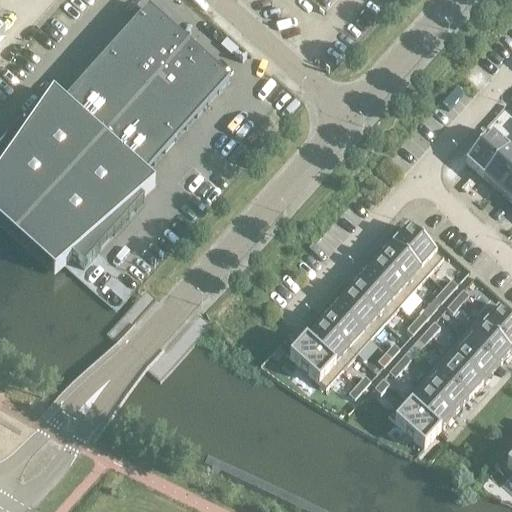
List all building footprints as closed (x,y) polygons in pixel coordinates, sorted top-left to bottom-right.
[(0,213),(22,233),(61,267),(52,274),(54,276),(71,262),(83,272),(88,266),(93,261),(144,204),(141,200),(155,188),(153,186),(148,191),(141,182),(145,178),(229,83),(148,11),(64,105),(60,110),(51,103),(55,98),(53,96),(42,112),(38,109),(0,151),(0,213)] [(481,179),(507,151),(490,136),(464,165),(481,179)] [(497,194),(511,177),(511,155),(507,151),(481,179),(497,194)] [(511,207),(511,177),(497,194),(511,207)] [(407,231),(392,247),(428,280),(443,263),(407,231)] [(428,280),(392,247),(377,263),(414,296),(428,280)] [(414,296),(377,263),(363,279),(399,312),(414,296)] [(399,312),(363,279),(348,296),(385,328),(399,312)] [(451,284),(443,293),(449,299),(457,290),(451,284)] [(441,308),(449,299),(443,293),(435,302),(441,308)] [(469,300),(463,295),(455,304),(461,309),(469,300)] [(385,328),(348,296),(334,312),(370,344),(385,328)] [(453,318),(461,309),(455,304),(446,313),(453,318)] [(370,344),(334,312),(320,328),(356,360),(370,344)] [(511,355),(511,324),(498,312),(483,328),(476,322),(474,324),(511,356),(511,355)] [(422,316),(414,325),(421,331),(429,322),(422,316)] [(511,356),(474,324),(461,339),(498,371),(511,356)] [(412,340),(421,331),(414,325),(406,335),(412,340)] [(440,332),(434,327),(426,336),(432,341),(440,332)] [(356,360),(320,328),(305,344),(342,376),(356,360)] [(424,350),(432,341),(426,336),(418,345),(424,350)] [(498,371),(461,339),(447,355),(483,387),(498,371)] [(342,376),(305,344),(289,361),(326,394),(342,376)] [(393,349),(385,357),(392,363),(400,354),(393,349)] [(483,387),(447,355),(432,371),(469,403),(483,387)] [(383,372),(392,363),(385,357),(377,367),(383,372)] [(411,364),(405,359),(397,368),(403,373),(411,364)] [(395,383),(403,373),(397,368),(389,377),(395,383)] [(469,403),(432,371),(418,387),(455,419),(469,403)] [(365,381),(356,390),(363,395),(371,386),(365,381)] [(389,389),(382,384),(374,393),(380,399),(389,389)] [(455,419),(418,387),(403,403),(440,435),(455,419)] [(354,404),(363,395),(356,390),(348,399),(354,404)] [(440,435),(403,403),(388,421),(408,439),(424,453),(428,448),(440,435)]
